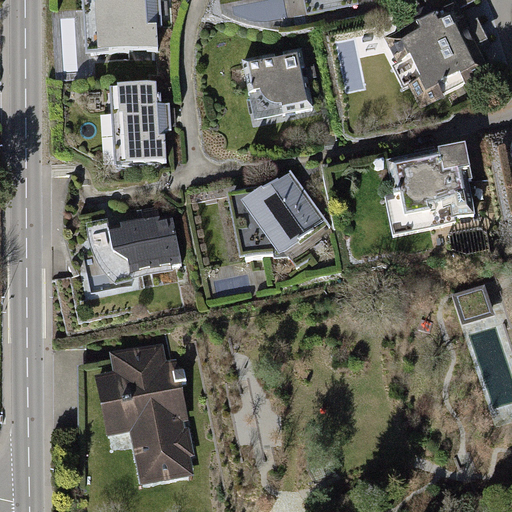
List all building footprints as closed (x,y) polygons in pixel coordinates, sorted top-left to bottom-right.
[(151,0),(87,0),(89,56),(163,53),(162,26),(152,26),(151,0)] [(309,0),(312,15),(361,6),(360,0),(309,0)] [(417,27),(389,41),(422,109),(447,99),(445,94),(467,82),(469,86),(489,77),(475,50),(482,46),(473,26),(462,31),(455,14),(473,6),(470,0),(425,0),(429,9),(417,16),(417,27)] [(306,51),(245,62),(256,124),(317,112),(306,51)] [(162,86),(114,89),(118,166),(171,163),(169,133),(175,133),(174,107),(163,108),(162,86)] [(470,148),(390,162),(396,196),(388,197),(395,236),(477,221),(470,183),(477,182),(470,148)] [(293,172),(248,206),(289,260),(334,227),(293,172)] [(111,223),(88,227),(93,256),(85,257),(92,296),(136,289),(135,282),(177,275),(176,268),(185,266),(176,216),(164,218),(163,209),(145,212),(147,224),(112,230),(111,223)] [(485,290),(454,300),(464,330),(495,320),(485,290)] [(164,348),(111,358),(116,375),(98,379),(111,441),(132,436),(144,489),(195,477),(191,460),(195,453),(183,390),(195,388),(191,370),(180,373),(179,364),(169,366),(164,348)]
